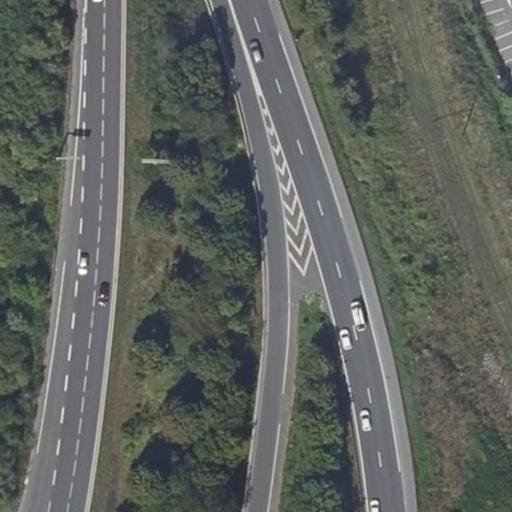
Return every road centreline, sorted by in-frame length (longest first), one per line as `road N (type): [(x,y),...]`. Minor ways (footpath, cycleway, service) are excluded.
road 1 (trunk): [(384,511),(369,380),(343,277),(247,0)]
road 2 (trunk): [(250,511),(277,319),(274,229),(226,0)]
road 3 (trunk): [(103,0),(99,233),(67,511)]
